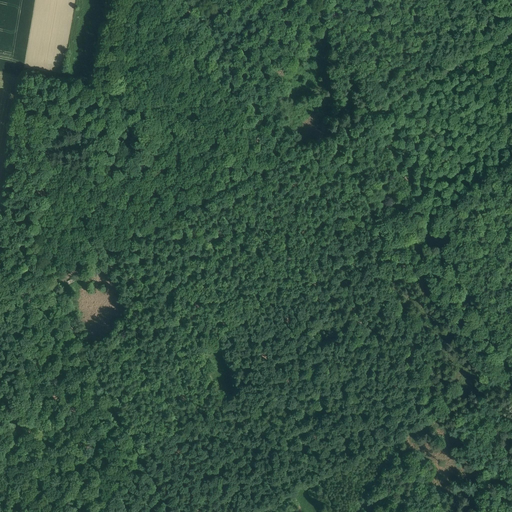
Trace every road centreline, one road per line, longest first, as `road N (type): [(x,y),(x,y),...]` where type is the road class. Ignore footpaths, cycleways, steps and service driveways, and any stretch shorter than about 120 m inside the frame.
road 1 (track): [(50,286),(370,113)]
road 2 (track): [(511,374),(370,113)]
road 3 (track): [(174,511),(50,286)]
road 4 (track): [(50,286),(36,260),(34,231),(59,89)]
road 5 (track): [(370,113),(511,37)]
road 6 (track): [(370,113),(308,0)]
